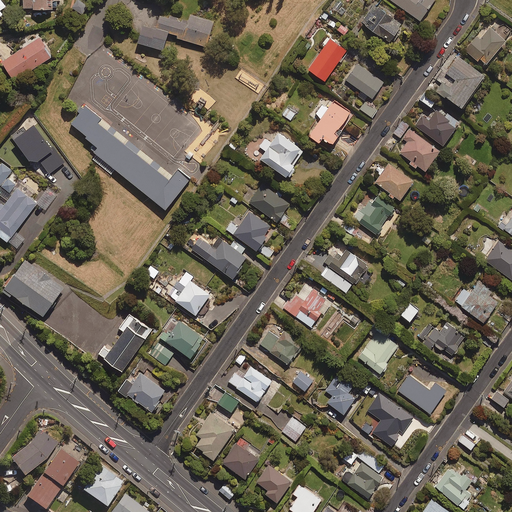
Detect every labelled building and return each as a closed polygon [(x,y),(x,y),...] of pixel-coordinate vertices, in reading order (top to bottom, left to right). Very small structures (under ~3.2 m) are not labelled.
[(393,0),(420,18),(432,0),(393,0)] [(401,21),(375,1),(362,19),(388,38),(401,21)] [(330,14),(323,9),(317,17),(325,22),(330,14)] [(214,24),(164,12),(161,26),(147,23),(143,43),(168,49),(170,39),(208,47),(214,24)] [(338,22),(333,17),(327,25),(333,29),(338,22)] [(349,27),(340,22),(335,30),(344,35),(349,27)] [(505,39),(489,26),(479,37),(476,35),(464,49),(477,59),(479,57),(486,62),(505,39)] [(50,55),(38,35),(1,58),(13,78),(50,55)] [(324,78),(338,59),(340,61),(344,56),(341,55),(346,48),(329,36),(308,66),(324,78)] [(483,70),(456,52),(444,69),(455,77),(453,80),(445,74),(437,87),(461,103),(483,70)] [(372,98),(389,75),(362,56),(345,79),(360,90),(357,94),(364,99),(367,94),(372,98)] [(434,100),(425,93),(421,98),(431,105),(434,100)] [(350,110),(334,98),(327,107),(322,104),(316,112),(321,116),(309,132),(318,139),(322,134),(332,141),(341,128),(338,126),(350,110)] [(298,108),(290,102),(282,113),(290,119),(298,108)] [(376,109),(364,102),(360,109),(372,116),(376,109)] [(86,105),(67,126),(164,208),(190,177),(179,168),(171,177),(86,105)] [(445,113),(437,107),(431,115),(424,111),(415,124),(443,143),(459,119),(447,111),(445,113)] [(65,159),(38,119),(13,136),(31,163),(38,159),(47,171),(65,159)] [(408,125),(402,120),(394,132),(400,136),(408,125)] [(415,165),(417,163),(425,168),(439,148),(409,128),(403,137),(406,139),(398,150),(410,158),(409,160),(415,165)] [(306,151),(280,134),(274,143),(266,138),(259,147),(268,153),(263,160),(291,178),(292,177),(294,178),(299,170),(297,169),(298,167),(296,166),(306,151)] [(413,178),(388,162),(375,180),(400,197),(413,178)] [(277,189),(275,192),(262,182),(249,200),(276,220),(289,202),(281,196),(283,194),(277,189)] [(0,201),(0,232),(11,241),(41,206),(15,184),(0,201)] [(393,206),(377,195),(372,202),(366,199),(354,217),(376,232),(393,206)] [(272,226),(249,210),(238,225),(231,221),(226,227),(256,248),(272,226)] [(511,214),(503,227),(511,233),(511,214)] [(232,276),(246,256),(242,253),(247,246),(240,241),(235,248),(222,239),(219,243),(215,240),(211,245),(208,243),(200,253),(232,276)] [(511,277),(511,249),(498,240),(485,258),(511,277)] [(367,263),(342,245),(335,255),(330,251),(324,261),(327,263),(321,273),(346,290),(353,280),(354,282),(367,263)] [(67,290),(27,256),(5,282),(45,316),(67,290)] [(193,276),(185,270),(178,280),(185,285),(176,298),(195,313),(209,293),(190,279),(193,276)] [(491,289),(479,280),(470,292),(463,287),(455,300),(483,319),(497,299),(488,293),(491,289)] [(327,297),(307,283),(298,295),(293,292),(284,306),(311,325),(321,310),(318,309),(327,297)] [(418,308),(409,302),(400,313),(409,320),(418,308)] [(122,372),(152,330),(132,316),(103,358),(122,372)] [(178,319),(171,331),(166,327),(160,336),(190,356),(203,336),(178,319)] [(446,335),(427,322),(418,336),(424,340),(422,343),(430,348),(434,343),(451,354),(465,334),(452,325),(446,335)] [(283,331),(272,323),(259,342),(288,363),(302,342),(284,330),(283,331)] [(388,361),(386,360),(397,344),(377,330),(358,356),(380,372),(388,361)] [(174,351),(159,340),(149,352),(165,364),(174,351)] [(271,380),(251,365),(244,374),(238,369),(229,380),(256,400),(271,380)] [(313,379),(301,370),(293,380),(305,390),(313,379)] [(164,388),(139,372),(133,382),(126,378),(118,389),(150,409),(164,388)] [(353,382),(338,372),(326,390),(333,394),(328,401),(343,412),(354,395),(348,391),(353,382)] [(429,388),(409,375),(399,390),(430,411),(446,389),(434,381),(429,388)] [(509,398),(497,389),(491,397),(503,405),(509,398)] [(238,400),(226,392),(219,402),(231,410),(238,400)] [(369,410),(365,415),(370,418),(373,413),(381,418),(372,430),(391,444),(399,433),(397,431),(399,428),(403,430),(413,416),(378,392),(367,408),(369,410)] [(234,428),(211,412),(196,432),(201,436),(195,444),(213,457),(234,428)] [(305,426),(292,416),(282,430),(295,439),(305,426)] [(481,434),(471,426),(460,440),(470,448),(481,434)] [(42,458),(56,442),(38,429),(26,443),(9,457),(23,474),(42,458)] [(259,457),(255,454),(256,452),(247,445),(249,444),(239,437),(222,461),(245,477),(259,457)] [(362,460),(378,472),(384,464),(354,443),(343,458),(351,463),(356,456),(362,460)] [(41,472),(60,485),(77,462),(59,448),(41,472)] [(378,472),(362,460),(353,472),(347,468),(340,477),(367,496),(382,475),(378,472)] [(122,480),(98,463),(80,487),(104,504),(122,480)] [(291,480),(268,463),(256,480),(267,488),(264,492),(277,500),(291,480)] [(471,480),(451,464),(435,484),(463,506),(473,494),(465,487),(471,480)] [(60,485),(41,472),(25,494),(44,508),(60,485)] [(234,493),(224,484),(219,489),(229,498),(234,493)] [(311,511),(320,498),(299,484),(293,492),(298,495),(290,507),(297,511),(311,511)] [(147,511),(124,493),(109,510),(111,511),(147,511)] [(451,511),(431,498),(421,511),(451,511)]
